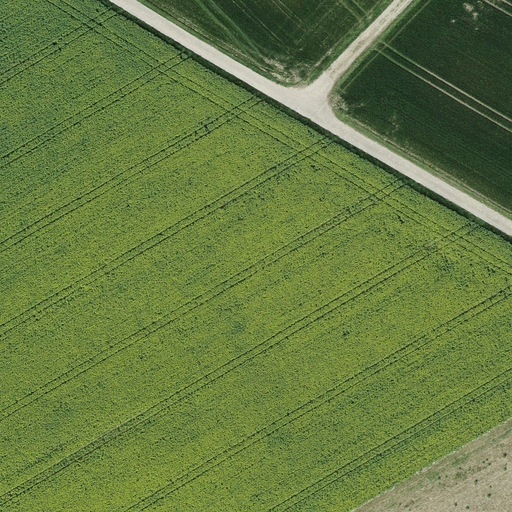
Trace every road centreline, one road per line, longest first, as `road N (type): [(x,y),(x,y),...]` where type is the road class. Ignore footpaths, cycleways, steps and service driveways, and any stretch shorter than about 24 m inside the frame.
road 1 (track): [(120,0),(511,233)]
road 2 (track): [(302,110),(411,0)]
